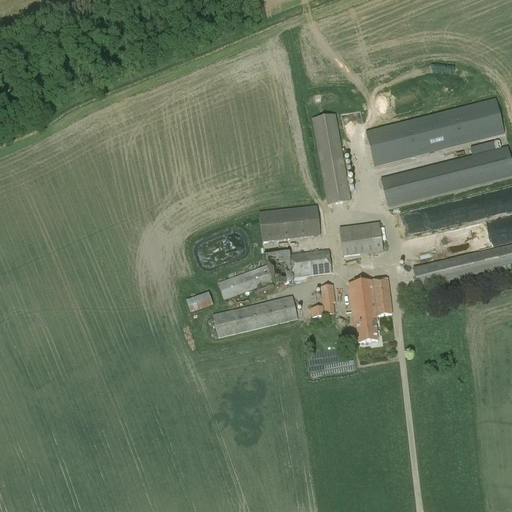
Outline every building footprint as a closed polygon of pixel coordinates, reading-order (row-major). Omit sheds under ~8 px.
[(494,102),(366,134),(375,167),(375,168),(504,136),(495,102),(494,102)] [(334,117),(312,121),(327,207),(350,202),(334,117)] [(511,168),(507,150),(380,183),(387,209),(511,176),(511,168)] [(316,208),(257,214),(262,244),(320,237),(316,208)] [(439,208),(400,216),(404,237),(443,229),(439,208)] [(379,224),(339,230),(342,259),(383,253),(379,224)] [(511,245),(412,270),(419,293),(511,269),(511,245)] [(238,277),(217,285),(223,302),(272,284),(293,282),(292,279),(331,275),(328,252),(290,256),(289,254),(263,257),(266,267),(250,273),(248,269),(236,273),(238,277)] [(372,283),(348,286),(354,334),(356,334),(358,345),(378,343),(377,341),(379,341),(379,334),(376,334),(375,324),(377,324),(377,319),(392,317),(388,281),(372,283)] [(322,307),(311,309),(312,320),(334,317),(333,305),(335,304),(333,287),(320,289),(322,307)] [(208,294),(186,302),(190,315),(213,307),(208,294)] [(292,298),(212,317),(218,340),(297,321),(292,298)]
